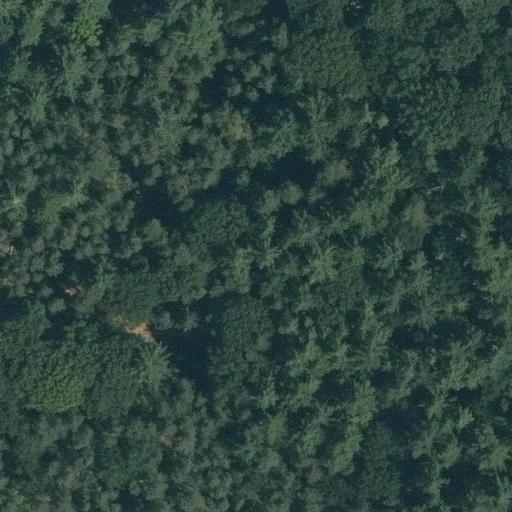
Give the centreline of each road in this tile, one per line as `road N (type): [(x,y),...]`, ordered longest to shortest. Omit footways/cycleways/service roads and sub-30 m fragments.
road 1 (track): [(0,445),(511,461)]
road 2 (track): [(335,0),(511,88)]
